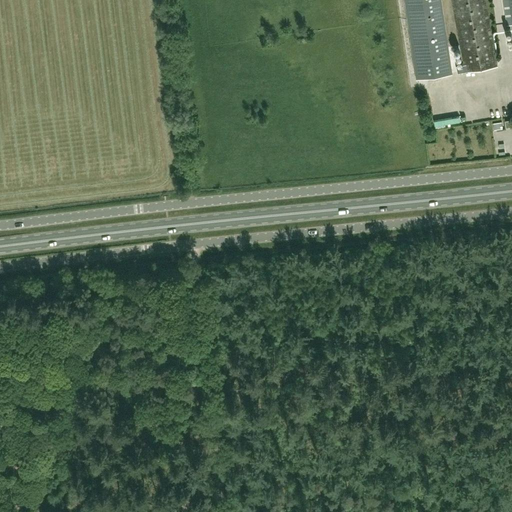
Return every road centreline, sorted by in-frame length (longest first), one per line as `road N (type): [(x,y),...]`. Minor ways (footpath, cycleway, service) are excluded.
road 1 (unclassified): [(511,212),(0,269)]
road 2 (unclassified): [(0,226),(511,170)]
road 3 (primary): [(511,190),(0,246)]
road 4 (track): [(195,244),(219,511)]
